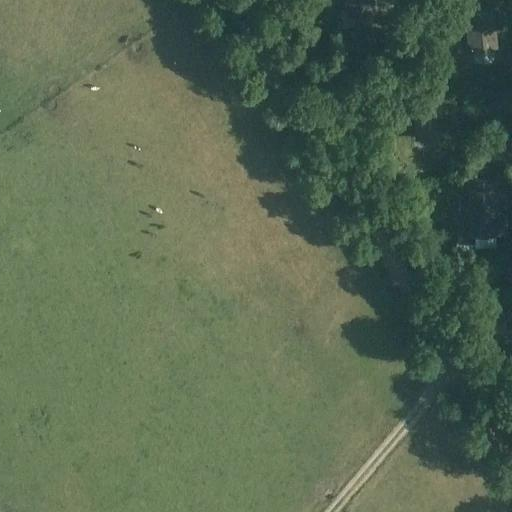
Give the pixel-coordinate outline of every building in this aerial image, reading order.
[(345,0),(348,16),(374,12),(372,0),(345,0)] [(470,50),(496,47),(492,11),(466,14),(470,50)] [(416,138),(439,137),(437,102),(414,104),(416,138)] [(503,215),(495,215),(495,179),(469,179),(469,235),(503,234),(503,215)] [(511,325),(511,292),(502,294),(497,295),(498,306),(503,305),(505,314),(502,314),(504,326),(507,326),(511,325)]
